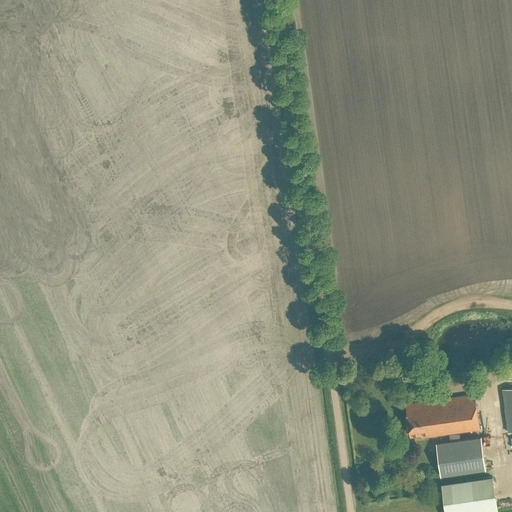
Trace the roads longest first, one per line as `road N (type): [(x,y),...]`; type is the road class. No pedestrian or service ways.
road 1 (unclassified): [(353,511),(279,0)]
road 2 (unknown): [(401,344),(426,383),(481,386),(511,465)]
road 3 (unknown): [(401,344),(415,320),(451,299),(511,302)]
